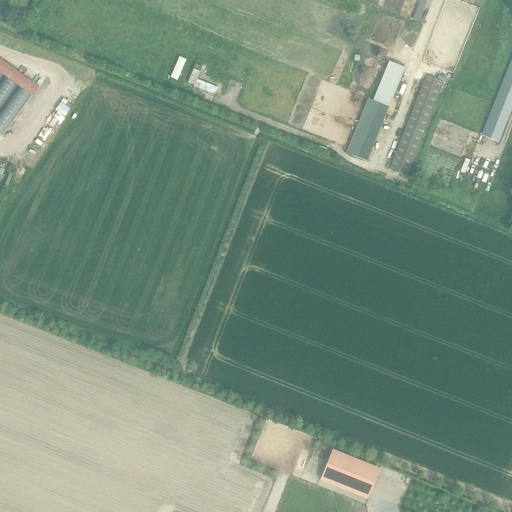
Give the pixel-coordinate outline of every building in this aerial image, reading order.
[(0,83),(0,84),(0,83),(0,109),(13,93),(14,94),(0,113),(0,133),(3,136),(32,95),(33,96),(40,88),(0,58),(0,83)] [(222,82),(201,72),(206,61),(198,58),(188,78),(217,92),(222,82)] [(380,103),(358,157),(367,161),(397,87),(405,66),(389,60),(381,80),(373,100),(380,103)] [(498,142),(511,107),(511,62),(483,136),(498,142)] [(427,76),(390,169),(407,176),(443,83),(427,76)] [(67,108),(80,96),(76,92),(63,103),(67,108)] [(394,156),(397,147),(391,145),(389,155),(394,156)] [(380,468),(333,449),(322,476),(369,495),(380,468)]
